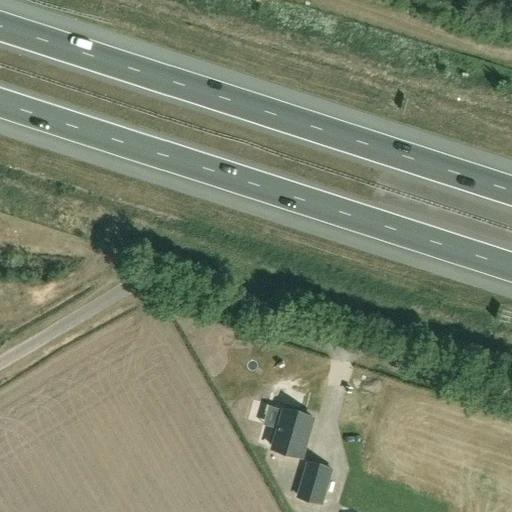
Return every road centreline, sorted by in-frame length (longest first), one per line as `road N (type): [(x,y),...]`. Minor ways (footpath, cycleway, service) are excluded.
road 1 (motorway): [(511,190),(0,25)]
road 2 (motorway): [(0,103),(511,267)]
road 3 (unclassified): [(0,363),(139,282),(174,283),(412,360)]
road 4 (track): [(324,0),(511,56)]
